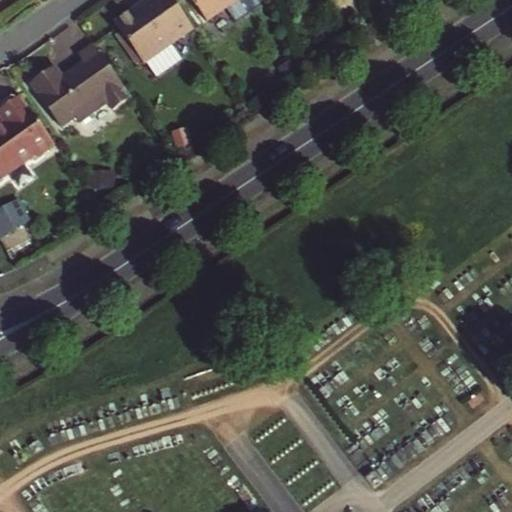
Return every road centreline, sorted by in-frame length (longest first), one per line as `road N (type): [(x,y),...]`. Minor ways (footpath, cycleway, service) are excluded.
road 1 (tertiary): [(184,224),(511,6)]
road 2 (tertiary): [(0,351),(184,224)]
road 3 (tertiary): [(184,224),(0,323)]
